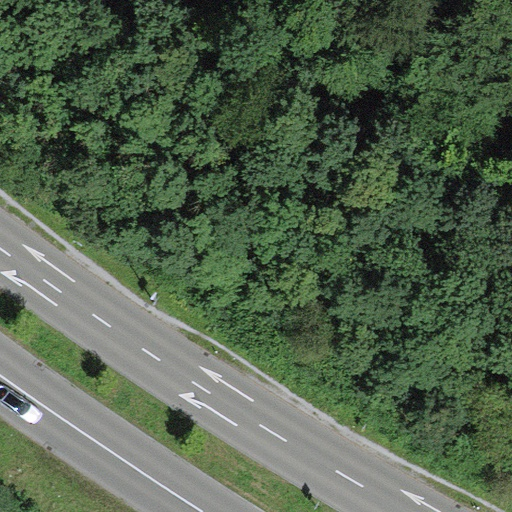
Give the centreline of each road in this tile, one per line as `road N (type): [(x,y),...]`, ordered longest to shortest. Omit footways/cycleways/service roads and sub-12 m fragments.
road 1 (secondary): [(411,511),(145,349),(0,246)]
road 2 (secondary): [(0,350),(135,447),(190,504)]
road 3 (residential): [(0,396),(190,504)]
